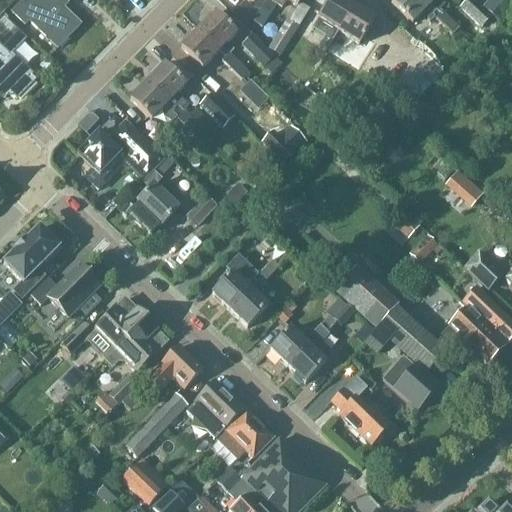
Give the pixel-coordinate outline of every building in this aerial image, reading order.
[(60,0),(48,0),(44,5),(38,0),(22,0),(9,14),(24,28),(29,23),(56,49),(79,26),(62,9),(66,5),(60,0)] [(257,0),(252,10),(256,15),(259,11),(269,17),(276,5),(271,2),(272,0),(257,0)] [(329,0),(316,21),(311,30),(324,38),(319,46),(326,50),(333,40),(333,39),(337,34),(353,7),(340,0),(329,0)] [(449,20),(440,11),(437,15),(422,0),(394,0),(392,3),(413,25),(421,16),(430,23),(433,20),(442,28),(449,20)] [(439,0),(422,0),(437,15),(440,11),(445,5),(439,0)] [(466,0),(458,10),(481,29),(492,17),(482,9),(482,8),(473,0),(466,0)] [(500,24),(499,25),(503,28),(511,18),(511,6),(504,0),(489,0),(482,8),(482,9),(500,24)] [(246,4),(233,17),(244,28),(256,15),(252,10),(246,4)] [(333,39),(333,40),(337,43),(343,46),(347,40),(357,46),(373,20),(353,7),(337,34),(333,39)] [(261,29),(269,17),(259,11),(256,15),(252,22),(257,26),(261,29)] [(227,45),(236,35),(214,14),(197,31),(220,53),(226,59),(230,56),(234,51),(227,45)] [(31,75),(10,55),(24,41),(3,20),(0,23),(0,87),(10,97),(31,75)] [(451,37),(455,33),(459,29),(449,20),(442,28),(451,37)] [(203,70),(220,53),(197,31),(181,48),(203,70)] [(241,47),(271,75),(281,65),(264,48),(253,37),(252,36),(241,47)] [(275,37),(267,50),(280,58),(287,46),(275,37)] [(226,59),(222,64),(227,69),(232,73),(239,65),(230,56),(226,59)] [(497,63),(490,56),(479,67),(486,74),(497,63)] [(48,61),(40,69),(45,73),(52,65),(48,61)] [(241,82),(245,78),(248,74),(239,65),(232,73),(241,82)] [(177,96),(185,87),(164,66),(147,83),(174,110),(178,106),(185,112),(189,108),(177,96)] [(368,71),(362,81),(376,89),(381,79),(368,71)] [(188,116),(185,112),(178,106),(174,110),(147,83),(130,100),(151,122),(162,112),(168,117),(170,114),(180,124),(188,116)] [(233,118),(210,96),(198,107),(222,130),(233,118)] [(190,133),(193,130),(198,134),(209,123),(194,109),(188,116),(180,124),(190,133)] [(86,118),(76,128),(85,137),(98,123),(93,118),(92,117),(91,117),(88,117),(87,118),(86,118)] [(142,184),(153,173),(164,162),(127,125),(109,143),(98,132),(75,155),(92,171),(84,180),(98,193),(124,166),(142,184)] [(273,133),(262,144),(283,166),(305,143),(291,128),(279,140),(273,133)] [(156,129),(149,137),(163,151),(171,143),(156,129)] [(150,238),(177,210),(154,187),(160,180),(153,173),(142,184),(149,191),(135,205),(137,207),(127,217),(150,238)] [(482,196),(456,174),(444,188),(470,210),(482,196)] [(247,185),(240,193),(248,201),(255,193),(247,185)] [(205,198),(185,218),(196,228),(215,207),(205,198)] [(124,204),(117,211),(123,218),(131,210),(124,204)] [(232,206),(223,215),(229,220),(238,212),(232,206)] [(11,293),(20,301),(42,279),(35,271),(56,250),(37,230),(1,266),(20,284),(11,293)] [(441,251),(429,239),(425,235),(408,252),(420,265),(432,253),(436,256),(441,251)] [(406,299),(423,276),(389,252),(372,275),(406,299)] [(487,293),(502,277),(479,255),(464,271),(487,293)] [(262,271),(269,278),(278,269),(274,265),(271,262),(262,271)] [(60,266),(46,279),(53,286),(66,273),(60,266)] [(55,290),(46,281),(28,299),(38,308),(46,301),(66,321),(97,289),(77,268),(55,290)] [(269,278),(262,271),(251,282),(254,285),(255,286),(250,290),(228,312),(246,329),(268,307),(258,297),(263,291),(260,288),(269,278)] [(396,312),(353,271),(333,295),(376,334),(396,312)] [(250,290),(241,281),(232,272),(210,294),(228,312),(250,290)] [(511,339),(511,325),(485,299),(475,289),(460,306),(466,311),(504,348),(511,339)] [(109,315),(92,331),(113,353),(146,321),(125,299),(117,306),(115,304),(107,313),(109,315)] [(291,306),(277,321),(283,327),(292,318),(290,315),(296,310),(291,306)] [(347,307),(333,321),(337,325),(340,328),(353,314),(347,307)] [(486,366),(504,348),(466,311),(448,329),(439,339),(446,347),(445,348),(465,368),(476,357),(486,366)] [(427,372),(443,355),(396,312),(376,334),(366,344),(379,356),(392,340),(427,372)] [(329,317),(319,327),(327,334),(337,325),(333,321),(329,317)] [(146,321),(113,353),(103,363),(111,370),(118,364),(124,364),(134,374),(157,352),(167,342),(146,321)] [(70,357),(89,338),(93,335),(83,326),(61,348),(70,357)] [(314,340),(287,368),(305,386),(325,363),(331,357),(322,349),(318,344),(327,334),(319,327),(310,336),(314,340)] [(353,327),(329,348),(340,359),(363,338),(353,327)] [(269,350),(287,368),(314,340),(310,336),(306,332),(300,338),(290,329),(269,350)] [(182,391),(201,371),(179,349),(152,376),(146,382),(158,394),(164,387),(171,380),(182,391)] [(53,369),(56,353),(42,351),(39,366),(53,369)] [(35,364),(28,357),(21,364),(28,371),(35,364)] [(436,390),(414,370),(401,359),(382,381),(417,412),(436,390)] [(23,380),(14,371),(0,385),(0,390),(6,397),(23,380)] [(74,371),(61,384),(70,394),(83,381),(74,371)] [(128,377),(107,398),(117,408),(138,387),(128,377)] [(352,402),(364,388),(354,378),(341,391),(352,402)] [(241,411),(214,384),(195,402),(196,403),(185,414),(192,421),(190,429),(205,433),(216,423),(223,429),(241,411)] [(90,398),(99,411),(109,404),(100,391),(90,398)] [(136,460),(184,410),(172,398),(124,449),(136,460)] [(370,449),(389,430),(369,409),(362,416),(352,406),(339,419),(370,449)] [(244,454),(251,460),(271,440),(244,413),(216,442),(236,462),(244,454)] [(0,446),(9,437),(0,427),(0,446)] [(270,511),(299,511),(325,487),(279,441),(241,479),(259,497),(267,505),(265,507),(270,511)] [(88,467),(98,457),(87,445),(77,454),(88,467)] [(120,483),(148,509),(169,487),(141,461),(120,483)] [(259,511),(252,504),(259,497),(241,479),(226,495),(236,506),(230,511),(259,511)] [(107,484),(96,495),(109,508),(120,497),(107,484)] [(151,509),(153,511),(185,511),(168,493),(151,509)] [(212,511),(200,499),(187,511),(212,511)] [(495,511),(486,502),(476,511),(495,511)]
